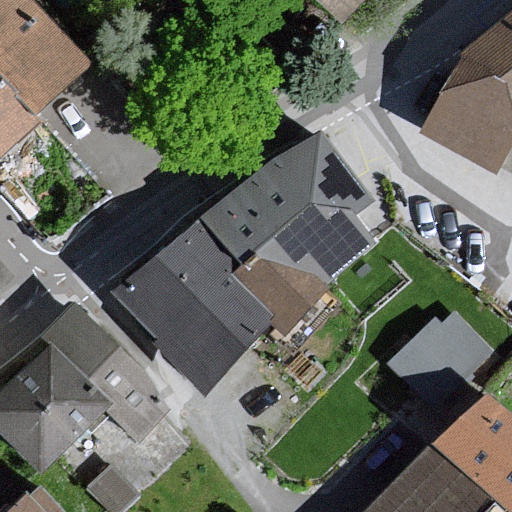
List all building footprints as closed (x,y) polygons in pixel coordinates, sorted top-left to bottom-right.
[(0,0),(0,160),(88,72),(15,0),(0,0)] [(304,0),(327,23),(349,0),(304,0)] [(511,0),(444,54),(409,129),(491,165),(511,122),(511,0)] [(110,311),(175,385),(248,321),(264,339),(374,242),(354,220),(372,204),(310,135),(110,311)] [(0,380),(0,421),(51,472),(118,405),(94,381),(120,356),(72,309),(0,380)] [(381,375),(433,426),(493,366),(442,315),(381,375)] [(483,511),(496,501),(506,511),(511,511),(511,420),(491,398),(368,511),(483,511)] [(8,511),(44,511),(28,494),(8,511)]
